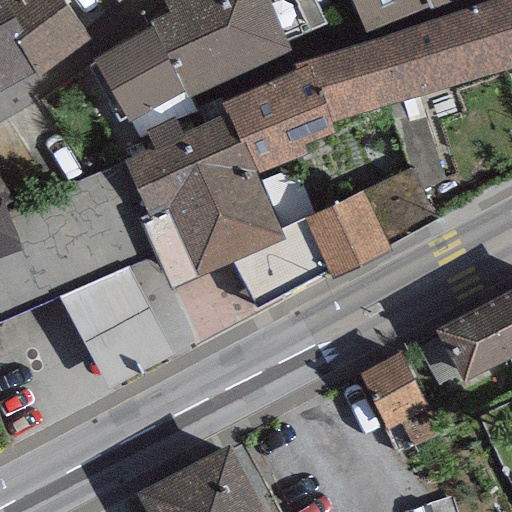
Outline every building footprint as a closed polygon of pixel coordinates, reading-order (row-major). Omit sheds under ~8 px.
[(0,0),(0,89),(34,70),(11,36),(22,29),(2,0),(0,0)] [(61,0),(2,0),(22,29),(11,36),(34,70),(38,75),(89,40),(61,0)] [(268,0),(164,0),(170,11),(150,19),(154,27),(183,90),(187,100),(292,52),(268,0)] [(511,0),(490,0),(312,59),(332,123),(387,106),(418,96),(511,67),(511,0)] [(460,0),(352,0),(368,37),(460,0)] [(183,90),(154,27),(94,59),(128,122),(183,90)] [(241,145),(243,144),(257,175),(309,153),(306,143),(335,132),(332,123),(312,59),(294,64),(296,70),(221,102),(227,115),(241,145)] [(418,96),(387,106),(412,169),(422,190),(444,180),(418,96)] [(227,115),(123,160),(147,214),(139,217),(171,291),(286,241),(257,175),(243,144),(241,145),(227,115)] [(412,169),(362,190),(388,245),(436,219),(422,190),(412,169)] [(0,180),(0,199),(2,198),(3,205),(12,201),(0,180)] [(362,190),(304,219),(333,279),(391,251),(388,245),(362,190)] [(3,205),(2,198),(0,199),(0,258),(3,257),(0,246),(17,240),(3,205)] [(21,328),(66,421),(175,368),(130,275),(21,328)] [(511,290),(437,332),(465,382),(511,356),(511,290)] [(398,352),(366,369),(379,399),(372,404),(386,431),(421,413),(417,404),(423,401),(398,352)] [(264,511),(230,445),(138,492),(148,511),(264,511)]
